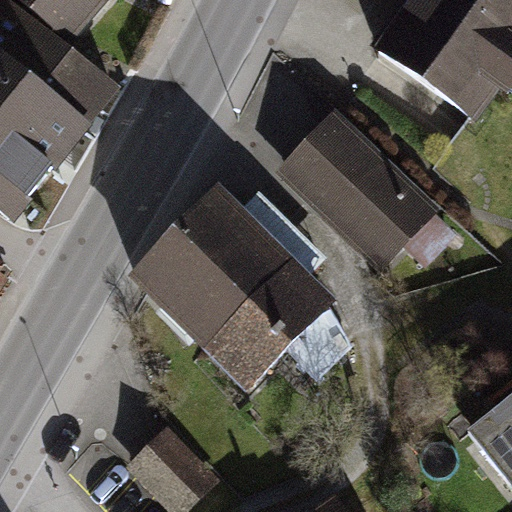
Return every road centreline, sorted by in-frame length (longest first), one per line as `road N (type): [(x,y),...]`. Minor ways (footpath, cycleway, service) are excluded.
road 1 (track): [(184,103),(335,255),(354,288),(373,359),(376,410),(362,454),(337,477),(261,511)]
road 2 (tertiary): [(77,287),(238,0)]
road 3 (tertiary): [(0,419),(77,287)]
